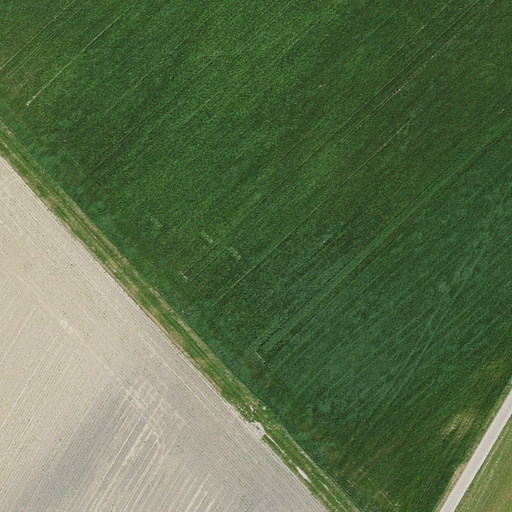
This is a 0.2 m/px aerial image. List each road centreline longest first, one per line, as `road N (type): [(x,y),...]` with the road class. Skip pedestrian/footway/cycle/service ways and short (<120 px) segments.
road 1 (track): [(0,142),(344,511)]
road 2 (track): [(450,511),(511,407)]
